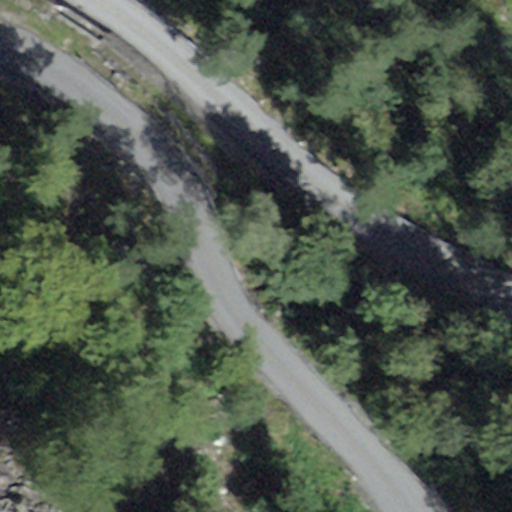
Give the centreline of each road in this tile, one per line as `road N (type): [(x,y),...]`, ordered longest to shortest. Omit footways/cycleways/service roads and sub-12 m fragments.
road 1 (unclassified): [(416,511),(242,315),(185,198),(125,125),(33,56),(0,49)]
road 2 (unclassified): [(98,0),(414,248),(511,292)]
